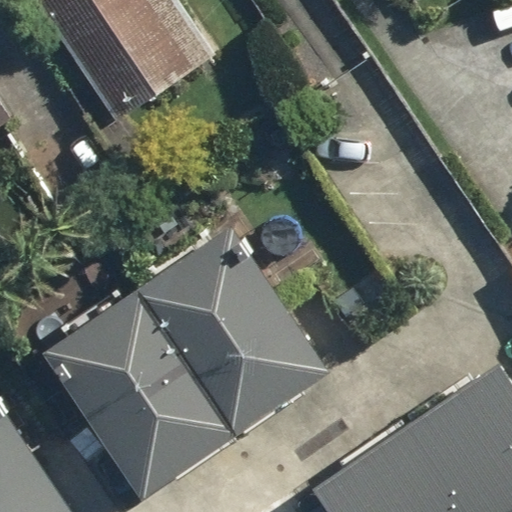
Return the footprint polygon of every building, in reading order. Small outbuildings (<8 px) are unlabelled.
[(189,0),(52,0),(132,114),(224,50),(189,0)] [(0,137),(15,128),(0,106),(0,137)] [(261,200),(157,270),(256,418),(361,348),(261,200)] [(151,275),(46,345),(146,493),(250,423),(151,275)] [(511,511),(511,351),(316,483),(335,511),(511,511)] [(12,364),(0,371),(0,511),(111,511),(12,364)]
